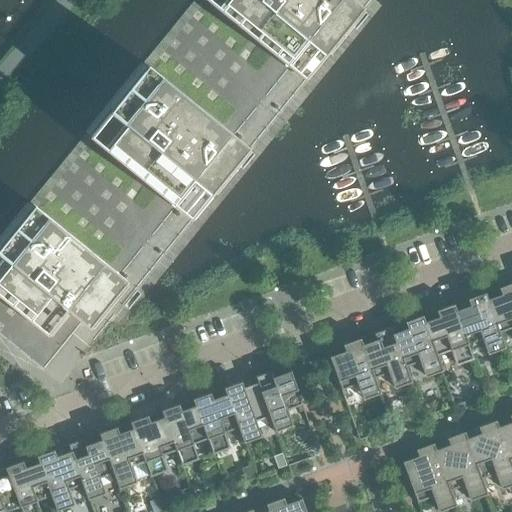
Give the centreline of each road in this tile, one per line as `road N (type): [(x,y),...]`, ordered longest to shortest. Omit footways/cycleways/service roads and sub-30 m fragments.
road 1 (residential): [(359,0),(59,368),(68,413)]
road 2 (residential): [(68,413),(511,254)]
road 3 (residential): [(205,511),(511,399)]
